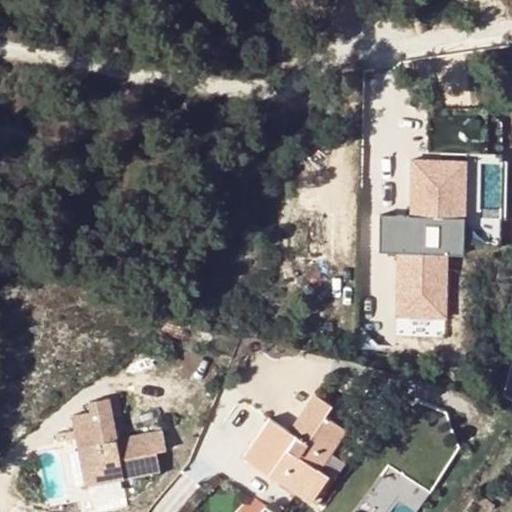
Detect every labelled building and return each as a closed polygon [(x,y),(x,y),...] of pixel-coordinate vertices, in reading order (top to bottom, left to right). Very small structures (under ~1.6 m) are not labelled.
[(347,182),(323,181),(323,212),(310,212),(309,262),(333,263),(333,250),(348,250),(348,240),(378,240),(379,188),(347,188),(347,182)] [(292,431),(271,418),(246,457),(274,475),(313,500),(347,446),(338,440),(347,427),(327,414),(333,404),(316,393),(292,431)] [(71,416),(85,486),(159,471),(156,452),(166,450),(162,431),(115,439),(107,398),(88,402),(90,412),(71,416)] [(352,449),(347,446),(313,500),(318,503),(352,449)] [(391,466),(380,480),(397,493),(408,479),(391,466)] [(489,499),(484,506),(490,511),(495,504),(489,499)] [(377,511),(356,503),(352,511),(377,511)]
